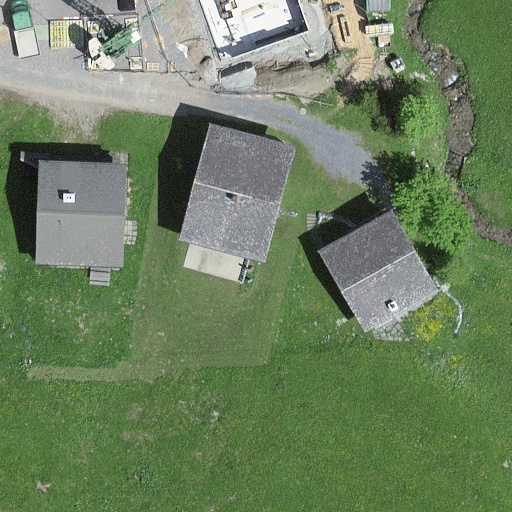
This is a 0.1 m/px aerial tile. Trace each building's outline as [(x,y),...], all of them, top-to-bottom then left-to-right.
[(347,0),(247,0),(257,42),(352,19),(347,0)] [(319,144),(234,122),(205,233),(290,255),(319,144)] [(148,164),(62,161),(58,260),(144,263),(148,164)] [(415,211),(343,251),(383,323),(455,283),(415,211)] [(0,322),(19,323),(20,253),(0,252),(0,322)]
